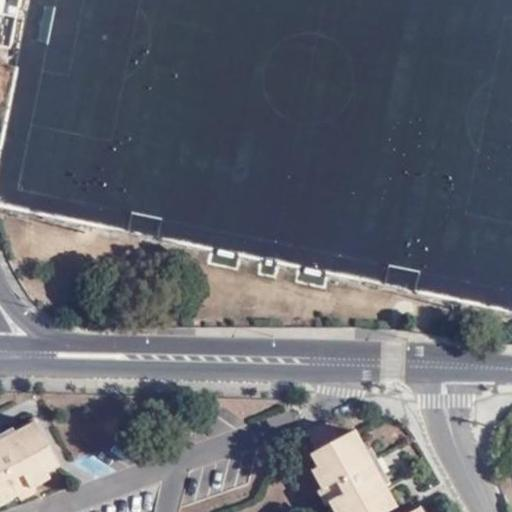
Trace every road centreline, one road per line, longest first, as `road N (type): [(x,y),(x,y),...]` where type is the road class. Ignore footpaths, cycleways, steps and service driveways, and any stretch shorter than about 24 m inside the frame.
road 1 (tertiary): [(36,352),(444,363)]
road 2 (residential): [(493,511),(449,428),(444,363)]
